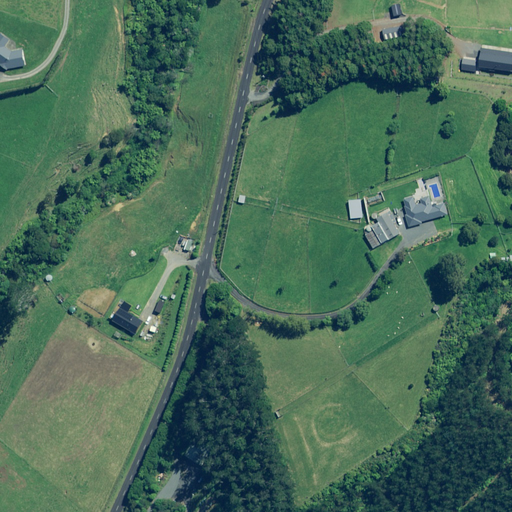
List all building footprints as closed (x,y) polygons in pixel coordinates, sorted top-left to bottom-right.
[(0,61),(2,63),(1,64),(8,69),(9,68),(26,65),(23,50),(12,51),(5,46),(10,39),(1,33),(0,34),(0,61)] [(383,202),(381,195),(370,198),(370,196),(364,198),(367,206),(370,205),(383,202)] [(433,206),(430,196),(420,198),(422,203),(416,205),(414,197),(403,199),(407,214),(405,214),(408,227),(421,223),(421,222),(447,214),(444,203),(433,206)] [(362,217),(361,199),(349,201),(351,218),(362,217)] [(381,226),(389,239),(399,233),(387,212),(376,218),(381,226)] [(364,229),(367,234),(366,235),(373,248),(389,239),(381,226),(372,232),(369,226),(364,229)] [(191,446),(185,456),(205,467),(210,457),(191,446)] [(190,462),(182,462),(181,474),(189,474),(190,462)]
